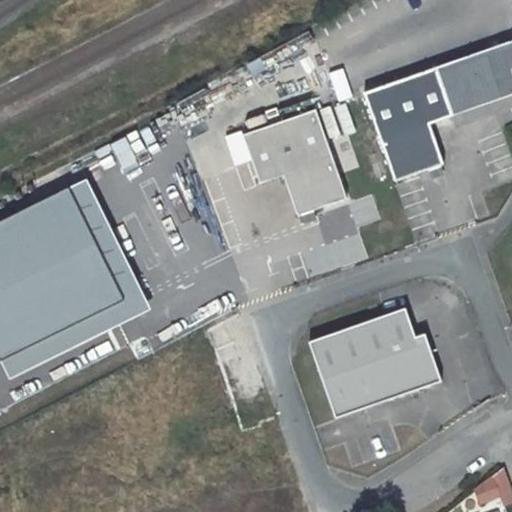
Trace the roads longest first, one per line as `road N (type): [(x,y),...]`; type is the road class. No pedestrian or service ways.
road 1 (unclassified): [(268,324),(428,269),(471,277),(511,375)]
road 2 (unclassified): [(352,511),(315,501),(268,324)]
road 3 (unclassified): [(511,432),(391,503),(359,511)]
